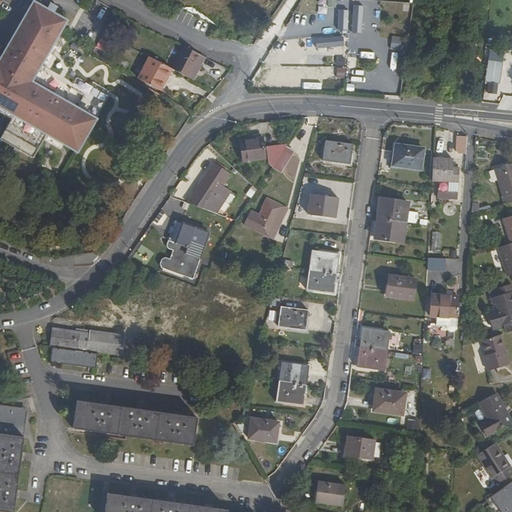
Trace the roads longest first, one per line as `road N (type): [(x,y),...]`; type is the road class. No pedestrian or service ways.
road 1 (residential): [(248,493),(279,484),(335,402),(377,109)]
road 2 (residential): [(47,384),(78,463),(105,479),(248,493)]
road 3 (tertiary): [(84,282),(186,145),(229,114)]
road 4 (residential): [(200,406),(47,384)]
road 5 (tertiary): [(229,114),(287,104),(377,109)]
road 6 (residential): [(122,0),(202,43),(257,52)]
